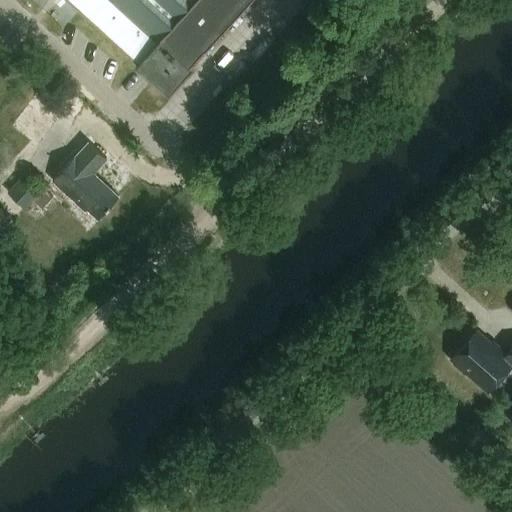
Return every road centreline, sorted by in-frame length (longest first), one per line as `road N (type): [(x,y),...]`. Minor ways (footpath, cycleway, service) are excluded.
road 1 (track): [(0,407),(65,364),(446,0)]
road 2 (unclassified): [(151,511),(511,170)]
road 3 (unclassified): [(0,5),(231,206)]
